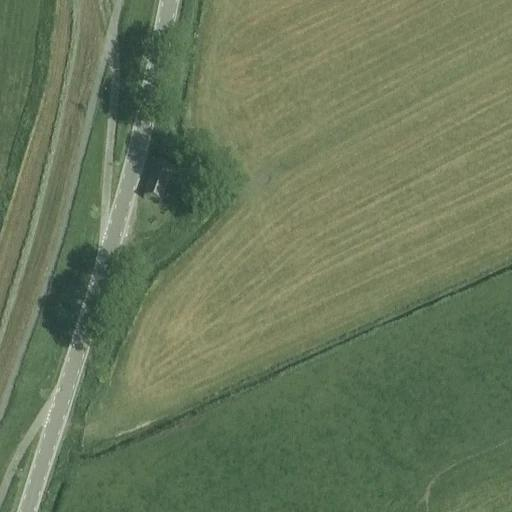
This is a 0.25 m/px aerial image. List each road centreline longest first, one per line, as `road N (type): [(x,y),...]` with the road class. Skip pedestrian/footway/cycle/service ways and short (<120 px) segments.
road 1 (unclassified): [(105,248),(165,0)]
road 2 (unclassified): [(105,248),(110,30)]
road 3 (unclassified): [(68,386),(105,248)]
road 4 (unclassified): [(25,511),(68,386)]
road 5 (unclassified): [(0,497),(23,443),(68,386)]
